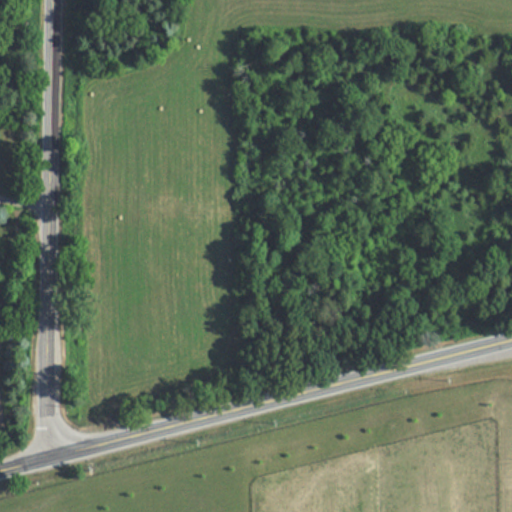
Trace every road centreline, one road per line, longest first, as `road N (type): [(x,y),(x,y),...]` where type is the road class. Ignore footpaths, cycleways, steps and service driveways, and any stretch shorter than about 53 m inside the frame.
road 1 (secondary): [(511,337),(0,470)]
road 2 (residential): [(46,459),(50,0)]
